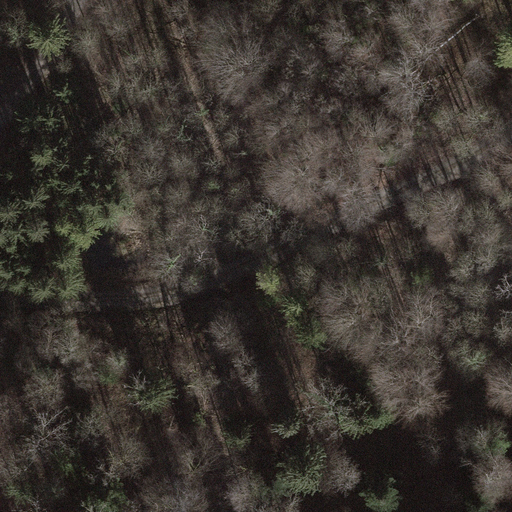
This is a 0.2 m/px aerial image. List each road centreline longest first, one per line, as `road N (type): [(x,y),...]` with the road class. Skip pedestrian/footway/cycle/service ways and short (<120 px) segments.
road 1 (track): [(0,294),(120,303),(229,277),(511,135)]
road 2 (track): [(0,114),(80,0)]
